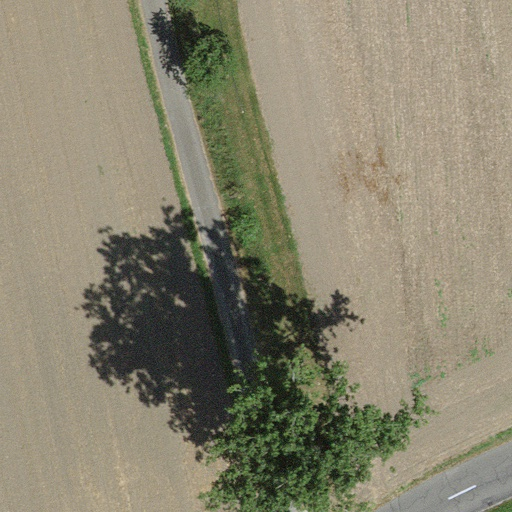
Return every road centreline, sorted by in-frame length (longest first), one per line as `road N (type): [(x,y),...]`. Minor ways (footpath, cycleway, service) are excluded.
road 1 (track): [(276,511),(271,455),(147,0)]
road 2 (tertiary): [(395,511),(511,457)]
